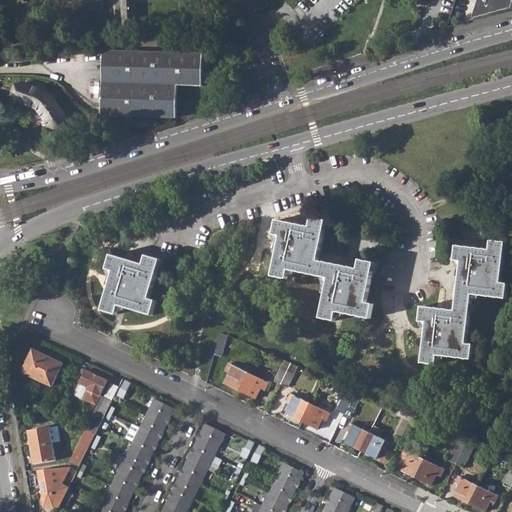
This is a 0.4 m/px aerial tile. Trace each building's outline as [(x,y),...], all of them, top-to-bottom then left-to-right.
[(119,0),(121,29),(134,28),(133,0),(119,0)] [(511,0),(480,0),(475,20),(511,9),(511,0)] [(102,118),(175,120),(176,85),(182,85),(204,86),(204,54),(103,52),(102,118)] [(50,133),(55,133),(61,128),(61,122),(59,118),(49,104),(38,94),(40,89),(26,84),(24,89),(18,87),(13,104),(32,110),(50,133)] [(321,317),(334,321),(337,312),(370,319),(372,304),(367,303),(372,271),(375,271),(376,263),(359,260),(358,268),(318,260),(324,230),(327,230),(329,222),(312,218),(310,226),(277,220),(274,234),(281,235),(273,275),(286,278),(288,270),(328,278),(321,317)] [(417,363),(436,365),(437,356),(471,359),(473,344),(466,344),(471,294),(507,298),(507,284),(501,283),(504,252),(508,252),(509,243),(490,240),(489,250),(456,247),(455,261),(461,263),(456,312),(421,308),(420,322),(426,323),(423,353),(418,353),(417,363)] [(103,310),(118,315),(119,306),(152,315),(156,301),(150,300),(158,269),(162,270),(164,261),(146,257),(144,265),(111,255),(108,269),(114,271),(103,310)] [(215,354),(223,356),(229,334),(221,332),(215,354)] [(25,373),(52,386),(63,363),(36,350),(25,373)] [(275,380),(282,383),(292,363),(285,360),(275,380)] [(225,383),(240,391),(250,373),(230,363),(226,371),(230,373),(225,383)] [(282,383),(288,387),(299,366),(292,363),(282,383)] [(108,380),(86,370),(80,384),(88,388),(83,399),(97,405),(108,380)] [(240,391),(256,398),(261,388),(265,390),(269,382),(250,373),(240,391)] [(124,399),(131,383),(125,380),(117,396),(124,399)] [(111,384),(104,398),(112,401),(119,387),(111,384)] [(337,411),(344,414),(355,391),(349,388),(337,411)] [(344,414),(349,417),(361,394),(355,391),(344,414)] [(287,413),(302,421),(311,403),(292,393),(288,401),(292,403),(287,413)] [(102,397),(86,429),(96,434),(112,401),(104,398),(102,397)] [(148,414),(168,424),(175,409),(155,399),(148,414)] [(302,421),(318,429),(323,419),(327,421),(331,413),(311,403),(302,421)] [(168,424),(148,414),(141,429),(161,438),(168,424)] [(395,435),(402,438),(411,421),(403,417),(395,435)] [(402,438),(409,442),(418,424),(411,421),(402,438)] [(351,423),(347,430),(351,433),(346,443),(362,450),(371,432),(374,426),(368,422),(364,429),(351,423)] [(213,462),(227,434),(206,424),(193,452),(213,462)] [(141,429),(134,425),(127,440),(134,443),(154,453),(161,438),(141,429)] [(29,430),(35,464),(55,461),(50,427),(29,430)] [(77,449),(86,454),(96,434),(86,429),(77,449)] [(342,441),(346,443),(351,433),(347,430),(342,441)] [(362,450),(377,458),(382,448),(387,450),(391,442),(371,432),(362,450)] [(449,460),(456,464),(468,441),(460,437),(449,460)] [(249,441),(241,456),(246,458),(253,443),(249,441)] [(456,464),(465,468),(477,444),(468,441),(456,464)] [(127,457),(147,467),(154,453),(134,443),(127,457)] [(247,459),(255,444),(253,443),(246,458),(247,459)] [(266,449),(260,446),(259,450),(252,461),(259,464),(266,449)] [(401,470),(417,478),(426,459),(406,449),(402,457),(406,459),(401,470)] [(186,466),(206,476),(213,462),(193,452),(186,466)] [(147,467),(127,457),(121,471),(140,481),(147,467)] [(417,478),(432,485),(437,475),(442,477),(445,469),(426,459),(417,478)] [(286,463),(261,511),(287,511),(306,474),(306,472),(286,463)] [(39,470),(45,507),(55,511),(57,511),(70,486),(63,483),(71,466),(39,470)] [(179,480),(200,490),(206,476),(186,466),(179,480)] [(113,486),(133,496),(140,481),(121,471),(113,486)] [(241,486),(244,487),(245,485),(250,475),(247,473),(241,486)] [(454,496),(470,504),(479,486),(460,476),(456,484),(459,486),(454,496)] [(173,493),(193,503),(200,490),(179,480),(173,493)] [(107,499),(127,509),(133,496),(113,486),(107,499)] [(470,504),(485,511),(491,501),(495,503),(499,495),(479,486),(470,504)] [(324,511),(349,511),(356,497),(337,488),(324,511)] [(166,507),(175,511),(188,511),(193,503),(173,493),(166,507)] [(100,511),(125,511),(127,509),(107,499),(100,511)]
